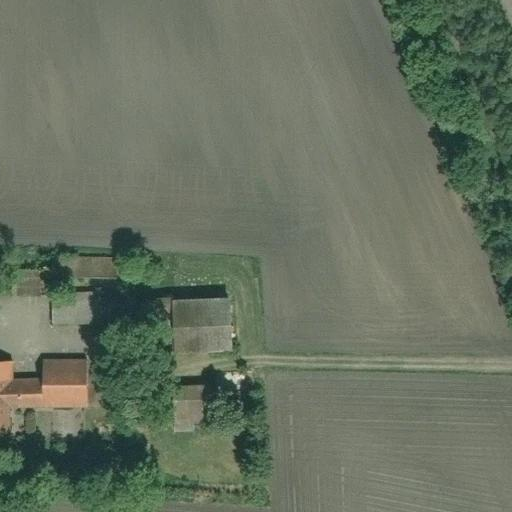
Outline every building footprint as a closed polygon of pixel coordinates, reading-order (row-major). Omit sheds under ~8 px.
[(17,289),(38,289),(38,268),(17,268),(17,289)] [(231,296),(174,297),(175,349),(232,348),(231,296)] [(89,357),(47,358),(47,376),(47,405),(90,404),(89,357)] [(12,359),(0,358),(0,430),(13,430),(13,405),(12,377),(12,359)] [(47,405),(47,376),(12,377),(13,405),(47,405)] [(225,384),(181,384),(181,423),(225,423),(225,384)]
